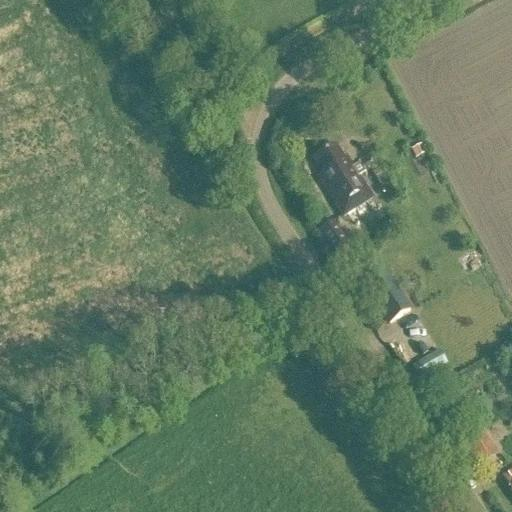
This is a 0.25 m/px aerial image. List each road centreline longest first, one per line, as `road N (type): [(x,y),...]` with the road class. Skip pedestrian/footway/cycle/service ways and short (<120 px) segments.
road 1 (unclassified): [(478,511),(265,197),(257,162),(259,124),(292,79),(436,0)]
road 2 (track): [(259,124),(196,66),(160,0)]
